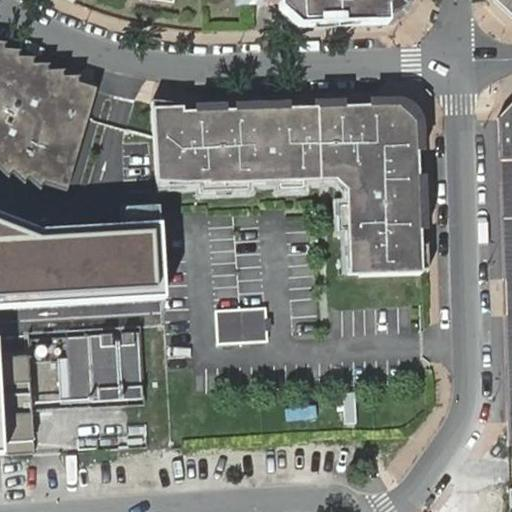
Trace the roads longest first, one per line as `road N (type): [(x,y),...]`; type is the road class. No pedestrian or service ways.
road 1 (residential): [(459,60),(468,401),(460,426),(395,511)]
road 2 (residential): [(459,60),(173,66),(89,47),(0,1)]
road 3 (residential): [(89,511),(326,499),(359,511)]
